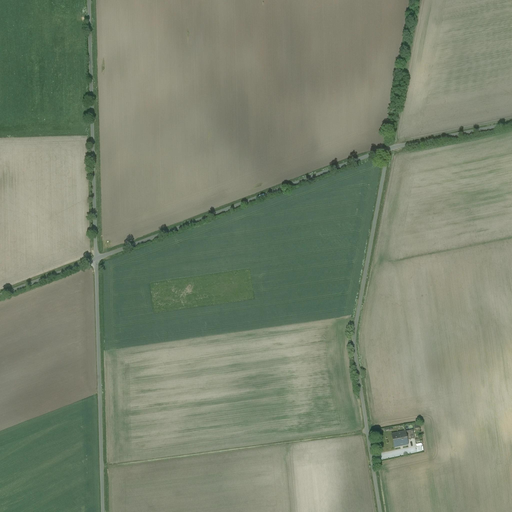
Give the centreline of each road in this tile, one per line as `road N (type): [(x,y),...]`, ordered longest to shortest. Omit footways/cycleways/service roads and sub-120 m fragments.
road 1 (unclassified): [(377,511),(351,339),(386,151)]
road 2 (unclassified): [(96,259),(386,151)]
road 3 (unclassified): [(96,259),(89,0)]
road 4 (unclassified): [(102,511),(96,259)]
road 5 (unclassified): [(386,151),(511,124)]
